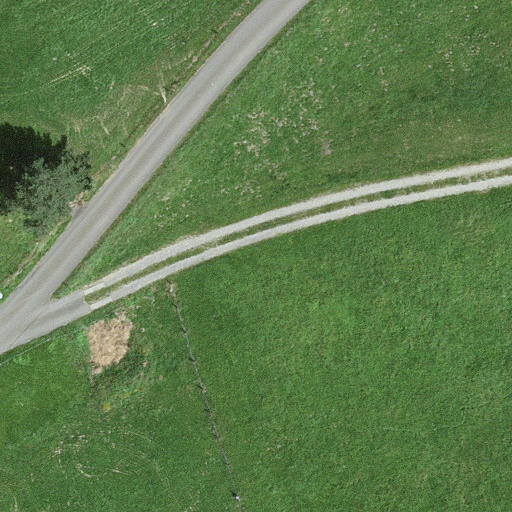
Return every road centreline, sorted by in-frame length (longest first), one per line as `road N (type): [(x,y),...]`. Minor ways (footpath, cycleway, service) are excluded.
road 1 (track): [(0,340),(276,221),(511,170)]
road 2 (unclassified): [(0,324),(289,0)]
